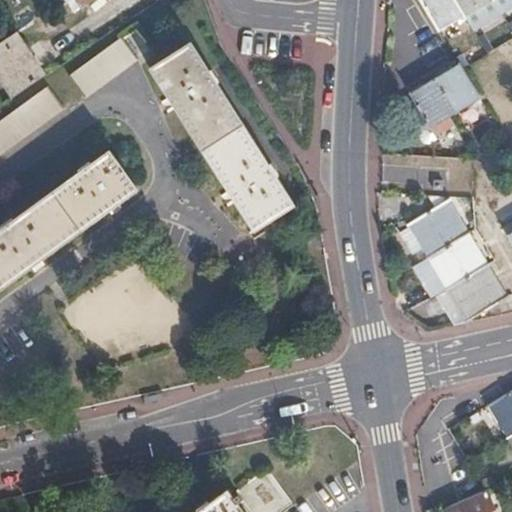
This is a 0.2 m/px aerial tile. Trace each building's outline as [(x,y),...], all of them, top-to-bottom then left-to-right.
[(63,0),(36,0),(44,13),(63,0)] [(418,0),(443,40),(469,24),(454,0),(418,0)] [(470,27),(499,9),(493,0),(454,0),(469,24),(470,27)] [(511,0),(493,0),(499,9),(511,0)] [(8,13),(16,28),(33,18),(26,4),(8,13)] [(0,78),(12,97),(43,77),(14,33),(0,42),(0,78)] [(134,59),(119,38),(67,78),(82,98),(134,59)] [(292,203),(187,44),(148,70),(254,228),(292,203)] [(434,79),(455,115),(481,99),(463,69),(459,63),(457,64),(434,79)] [(409,95),(430,130),(455,115),(434,79),(409,95)] [(0,151),(58,108),(43,88),(0,120),(0,151)] [(0,287),(134,190),(108,153),(0,230),(0,287)] [(471,231),(452,198),(408,226),(427,257),(471,231)] [(471,231),(427,257),(447,290),(491,264),(471,231)] [(410,267),(430,300),(438,295),(447,290),(427,257),(410,267)] [(447,290),(466,321),(467,321),(510,296),(491,264),(447,290)] [(438,295),(455,324),(466,321),(447,290),(438,295)] [(511,434),(511,389),(486,405),(506,438),(511,434)] [(275,511),(288,502),(265,469),(230,495),(226,490),(195,511),(275,511)] [(495,511),(485,490),(446,507),(447,511),(495,511)]
